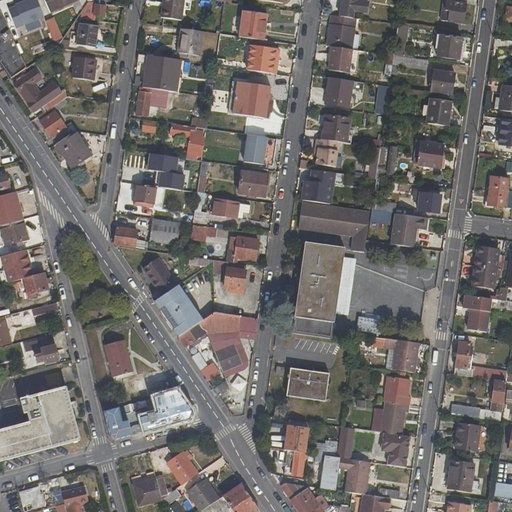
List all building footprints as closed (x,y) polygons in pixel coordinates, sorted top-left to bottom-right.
[(37,14),(30,0),(26,0),(7,9),(14,24),(37,14)] [(44,0),(51,13),(81,0),(80,0),(44,0)] [(183,21),(185,0),(163,0),(161,17),(183,21)] [(342,0),(340,17),(354,19),(354,12),(368,14),(370,3),(364,2),(363,0),(342,0)] [(441,20),(464,24),(467,3),(447,0),(446,2),(443,2),(441,20)] [(95,3),(89,3),(76,19),(93,22),(94,16),(106,17),(107,6),(95,4),(96,3),(95,3)] [(0,63),(11,79),(28,68),(0,9),(0,63)] [(243,12),(239,37),(265,41),(268,15),(243,12)] [(354,19),(340,17),(331,16),(326,47),(332,47),(358,51),(360,36),(354,35),(356,19),(354,19)] [(62,38),(53,17),(45,21),(55,48),(62,38)] [(96,48),(99,27),(80,24),(77,45),(96,48)] [(395,51),(402,52),(406,26),(398,25),(395,49),(395,51)] [(201,56),(203,33),(181,30),(178,53),(201,56)] [(220,35),(215,66),(224,67),(224,63),(221,62),(221,61),(223,61),(224,53),(229,54),(230,48),(236,48),(238,37),(220,35)] [(459,61),(462,39),(437,35),(437,43),(439,44),(437,58),(459,61)] [(357,75),(360,51),(358,51),(332,47),(329,71),(357,75)] [(416,52),(405,51),(404,58),(415,59),(416,52)] [(146,86),(150,86),(149,89),(167,91),(178,92),(182,61),(152,57),(139,55),(138,63),(149,65),(146,86)] [(399,66),(427,69),(428,61),(415,59),(404,58),(394,56),(393,65),(399,66)] [(94,81),(97,61),(76,58),(72,78),(94,81)] [(34,113),(41,108),(44,113),(64,99),(67,97),(65,90),(62,92),(55,82),(41,93),(36,85),(43,80),(36,69),(14,84),(34,113)] [(433,70),(430,93),(453,96),(456,73),(433,70)] [(206,96),(211,97),(214,76),(209,76),(206,96)] [(362,99),(364,85),(339,82),(337,95),(362,99)] [(264,116),(266,104),(269,105),(272,87),(248,84),(242,116),(255,118),(256,114),(264,116)] [(388,102),(390,87),(382,86),(380,101),(388,102)] [(511,112),(511,87),(502,86),(499,111),(511,112)] [(167,96),(167,91),(149,89),(140,88),(136,115),(149,117),(152,94),(167,96)] [(66,106),(67,102),(64,99),(44,113),(38,117),(52,138),(54,138),(58,144),(77,131),(71,123),(66,126),(56,112),(66,106)] [(431,99),(427,123),(449,126),(452,102),(431,99)] [(351,119),(326,116),(322,141),(337,143),(352,145),(353,137),(348,136),(351,119)] [(192,127),(207,129),(208,121),(193,119),(192,127)] [(160,134),(162,123),(144,120),(142,131),(160,134)] [(198,159),(198,156),(202,157),(205,139),(202,139),(203,131),(191,130),(192,127),(182,126),(181,137),(190,138),(188,158),(198,159)] [(511,146),(511,127),(501,126),(499,145),(511,146)] [(72,169),(93,155),(77,131),(58,144),(56,145),(72,169)] [(245,162),(274,166),(277,140),(249,136),(245,162)] [(337,143),(322,141),(316,139),(315,148),(318,148),(317,157),(316,165),(336,167),(339,151),(336,151),(337,143)] [(359,139),(359,146),(373,148),(381,149),(382,147),(382,142),(359,139)] [(443,159),(444,146),(421,143),(421,149),(416,149),(415,158),(419,159),(418,166),(445,169),(446,160),(443,159)] [(369,172),(369,179),(377,180),(378,169),(379,164),(381,149),(373,148),(370,166),(367,165),(366,171),(369,172)] [(393,176),(397,152),(390,151),(387,175),(393,176)] [(176,175),(178,158),(151,154),(149,171),(176,175)] [(308,161),(301,160),(299,169),(307,171),(308,161)] [(208,162),(202,162),(200,177),(199,184),(198,193),(204,194),(208,162)] [(385,170),(378,169),(377,180),(387,181),(387,176),(384,175),(385,170)] [(266,198),(268,176),(242,172),(239,194),(266,198)] [(7,175),(2,176),(1,173),(0,173),(0,190),(9,188),(7,175)] [(165,181),(142,177),(140,185),(164,188),(165,181)] [(487,205),(506,208),(508,191),(510,180),(491,177),(487,205)] [(192,182),(191,192),(198,193),(199,184),(192,182)] [(321,202),(324,184),(305,182),(303,199),(321,202)] [(164,188),(140,185),(137,185),(135,202),(155,205),(154,207),(162,208),(165,188),(164,188)] [(421,192),(421,191),(414,190),(413,200),(420,201),(418,211),(439,214),(442,195),(421,192)] [(203,204),(207,205),(208,194),(204,194),(198,193),(195,212),(202,212),(203,204)] [(0,197),(0,227),(20,222),(13,194),(0,197)] [(243,212),(239,212),(241,204),(241,202),(215,199),(214,206),(211,206),(209,214),(242,219),(243,212)] [(394,205),(373,202),(372,211),(386,213),(393,213),(394,205)] [(366,241),(371,213),(302,203),(298,229),(307,230),(353,237),(351,251),(365,253),(366,241)] [(384,227),(386,213),(372,211),(370,224),(384,227)] [(202,212),(195,212),(193,225),(207,227),(208,219),(206,219),(207,213),(202,212)] [(428,218),(395,214),(391,245),(414,248),(415,235),(416,230),(427,231),(428,218)] [(150,242),(176,246),(178,223),(153,219),(150,242)] [(22,242),(28,240),(23,221),(20,222),(0,227),(4,247),(16,244),(18,247),(23,246),(22,242)] [(207,236),(216,238),(218,228),(207,227),(193,225),(191,239),(206,241),(207,236)] [(118,229),(116,240),(117,245),(143,249),(144,242),(137,240),(138,231),(118,229)] [(229,249),(235,250),(234,259),(256,261),(259,240),(237,237),(236,239),(231,237),(229,249)] [(331,338),(335,313),(344,257),(345,248),(305,243),(293,333),(331,338)] [(500,250),(478,247),(475,267),(497,270),(499,259),(500,250)] [(229,249),(228,249),(226,262),(233,263),(234,259),(235,250),(229,249)] [(26,251),(3,257),(9,285),(33,279),(26,251)] [(189,265),(205,267),(213,262),(213,260),(191,257),(189,265)] [(348,315),(356,259),(344,257),(335,313),(348,315)] [(159,259),(144,269),(162,296),(177,286),(159,259)] [(236,288),(244,289),(247,265),(233,263),(226,262),(213,260),(213,262),(213,267),(227,269),(224,289),(235,291),(236,288)] [(494,289),(497,270),(475,267),(472,287),(494,289)] [(188,277),(194,273),(190,268),(184,272),(188,277)] [(49,290),(45,275),(33,279),(9,285),(4,286),(6,293),(26,288),(28,298),(37,297),(36,293),(49,290)] [(162,296),(155,302),(179,337),(199,323),(204,320),(179,285),(177,286),(162,296)] [(491,300),(489,299),(466,296),(464,308),(471,310),(469,330),(486,332),(491,300)] [(33,317),(58,311),(57,303),(32,310),(33,317)] [(239,332),(239,330),(255,333),(258,319),(215,313),(204,320),(199,323),(207,334),(239,332)] [(0,346),(11,344),(5,317),(0,318),(0,346)] [(179,337),(186,348),(207,334),(199,323),(179,337)] [(415,373),(419,343),(374,337),(372,347),(396,351),(393,370),(415,373)] [(44,363),(45,366),(59,362),(53,338),(24,345),(25,352),(34,350),(37,364),(44,363)] [(113,378),(132,373),(124,341),(105,347),(113,378)] [(460,343),(455,375),(495,381),(506,383),(508,372),(471,367),(473,355),(471,354),(473,347),(471,346),(471,344),(460,343)] [(242,364),(235,346),(215,354),(223,373),(242,364)] [(389,350),(385,366),(390,368),(394,351),(389,350)] [(199,353),(193,358),(209,381),(220,373),(214,363),(209,367),(199,353)] [(283,375),(284,368),(276,367),(275,374),(283,375)] [(326,402),(329,374),(291,369),(287,396),(326,402)] [(387,377),(384,402),(410,406),(411,398),(409,398),(411,381),(405,380),(406,373),(397,372),(396,379),(387,377)] [(244,411),(246,374),(234,374),(233,411),(244,411)] [(226,381),(214,389),(218,395),(229,387),(226,381)] [(452,407),(451,416),(500,422),(506,383),(495,381),(490,412),(452,407)] [(27,413),(29,422),(7,429),(0,430),(0,462),(80,441),(66,388),(20,399),(23,414),(27,413)] [(190,420),(188,408),(176,389),(153,395),(159,413),(141,417),(145,432),(190,420)] [(410,406),(384,402),(380,433),(402,436),(406,414),(409,414),(410,406)] [(124,422),(120,405),(104,411),(109,436),(117,440),(133,435),(130,420),(124,422)] [(285,419),(286,408),(275,407),(274,417),(285,419)] [(456,436),(459,437),(457,451),(477,453),(480,427),(458,424),(456,436)] [(308,430),(288,426),(285,451),(306,454),(308,430)] [(402,463),(405,441),(389,439),(386,460),(402,463)] [(167,464),(181,486),(198,474),(187,460),(191,456),(187,451),(184,454),(182,453),(167,464)] [(301,480),(304,458),(287,456),(285,475),(292,476),(292,479),(301,480)] [(326,468),(324,468),(321,489),(336,491),(339,468),(340,459),(336,458),(328,457),(326,468)] [(365,495),(370,463),(340,459),(339,468),(349,470),(345,493),(352,494),(363,495),(365,495)] [(471,493),(475,465),(452,461),(448,489),(471,493)] [(161,501),(156,479),(153,472),(131,478),(133,485),(138,507),(161,501)] [(168,495),(163,478),(156,479),(161,501),(168,495)] [(186,493),(199,511),(200,511),(219,499),(206,480),(186,493)] [(306,487),(284,483),(281,486),(298,511),(322,511),(314,500),(306,487)] [(511,485),(494,483),(493,497),(511,499),(511,485)] [(222,497),(232,511),(257,511),(259,511),(241,484),(222,497)] [(26,511),(45,507),(39,487),(18,492),(23,511),(26,511)] [(88,504),(84,488),(61,495),(63,505),(65,511),(81,511),(79,506),(88,504)] [(181,497),(176,490),(168,495),(161,501),(164,509),(181,497)] [(400,492),(384,490),(382,498),(390,499),(399,501),(400,492)] [(63,505),(61,495),(60,491),(53,493),(56,507),(63,505)] [(390,499),(382,498),(365,495),(363,495),(361,511),(383,511),(384,509),(389,510),(390,499)] [(322,511),(329,508),(320,496),(314,500),(322,511)] [(487,511),(494,511),(496,503),(489,501),(487,511)] [(471,511),(472,507),(449,503),(447,511),(471,511)]
